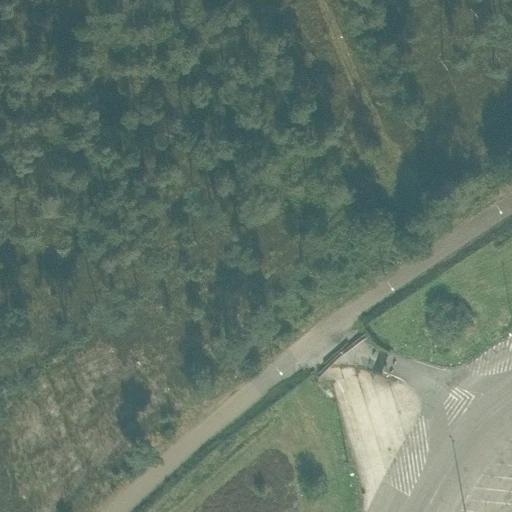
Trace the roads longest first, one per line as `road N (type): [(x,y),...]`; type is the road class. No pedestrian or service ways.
road 1 (unclassified): [(317,341),(117,511)]
road 2 (unclassified): [(317,341),(511,205)]
